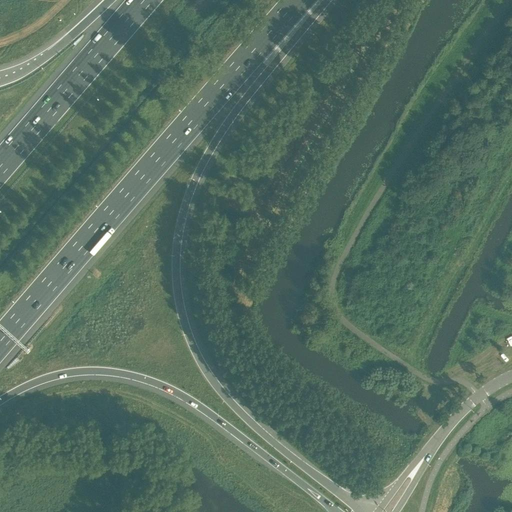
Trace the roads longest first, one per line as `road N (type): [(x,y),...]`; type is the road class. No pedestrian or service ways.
road 1 (motorway): [(361,511),(218,389),(187,334),(175,279),(179,225),(203,160),(317,0)]
road 2 (motorway): [(0,341),(297,0)]
road 3 (motorway): [(0,400),(70,372),(146,379),(214,417),(337,511)]
road 4 (motorway): [(143,0),(0,166)]
road 5 (motorway): [(110,0),(47,55),(0,77)]
